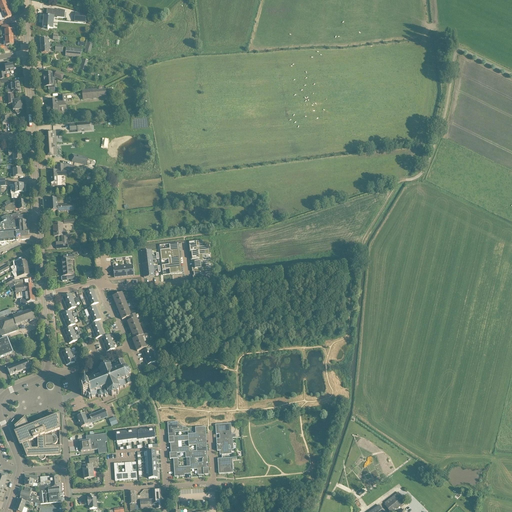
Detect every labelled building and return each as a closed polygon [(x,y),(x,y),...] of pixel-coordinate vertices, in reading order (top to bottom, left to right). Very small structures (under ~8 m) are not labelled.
[(0,13),(2,13),(9,10),(4,0),(2,0),(0,1),(0,13)] [(43,28),(47,30),(48,30),(49,28),(53,29),(53,28),(52,28),(53,17),(64,18),(65,11),(58,9),(58,10),(47,9),(46,15),(47,15),(47,17),(44,16),(44,25),(43,24),(43,28)] [(9,10),(2,13),(4,17),(0,18),(1,21),(5,19),(5,20),(12,17),(9,10)] [(75,13),(74,22),(86,23),(86,14),(75,13)] [(5,30),(5,38),(13,38),(13,30),(5,30)] [(13,38),(5,38),(6,46),(14,45),(13,38)] [(88,41),(84,53),(90,54),(93,42),(88,41)] [(66,57),(81,58),(81,50),(66,48),(66,57)] [(88,61),(82,60),(80,69),(85,71),(88,61)] [(10,73),(10,72),(10,73),(11,72),(14,71),(13,65),(5,66),(5,64),(1,65),(2,73),(0,73),(0,78),(0,80),(4,79),(3,73),(7,73),(10,73)] [(54,77),(62,80),(64,75),(56,72),(54,77)] [(44,82),(44,87),(48,87),(49,91),(55,91),(55,90),(56,90),(55,85),(53,85),(51,74),(44,74),(44,82)] [(21,93),(20,81),(11,82),(11,86),(8,87),(8,94),(21,93)] [(82,91),(83,98),(86,98),(86,99),(97,98),(97,96),(106,95),(106,90),(97,91),(96,90),(82,91)] [(7,96),(8,105),(13,104),(13,111),(15,111),(15,113),(17,115),(19,115),(21,112),(21,110),(23,110),(22,100),(14,101),(14,95),(7,96)] [(49,107),(47,107),(47,114),(49,113),(49,114),(60,113),(59,106),(66,106),(66,96),(60,96),(60,100),(57,101),(57,100),(48,101),(49,107)] [(91,122),(70,124),(70,131),(78,130),(78,131),(92,130),(91,122)] [(57,156),(57,144),(55,144),(54,139),(56,139),(56,132),(44,133),(45,157),(57,156)] [(93,138),(90,153),(99,155),(103,141),(93,138)] [(8,152),(9,156),(13,156),(14,163),(19,163),(19,160),(22,160),(21,151),(8,152)] [(76,155),(74,162),(87,165),(88,158),(76,155)] [(51,178),(51,179),(52,187),(58,186),(57,177),(67,176),(67,174),(71,173),(70,169),(71,166),(63,164),(62,164),(62,165),(57,165),(58,169),(59,171),(51,171),(51,176),(50,176),(51,178)] [(11,175),(11,179),(18,178),(18,177),(23,176),(22,174),(21,174),(21,169),(15,169),(15,166),(11,166),(11,170),(13,170),(14,175),(11,175)] [(11,194),(12,198),(17,198),(17,195),(20,195),(20,193),(24,193),(23,185),(18,185),(11,186),(11,188),(10,188),(11,194)] [(48,199),(49,211),(58,211),(58,212),(74,211),(73,204),(57,205),(57,199),(48,199)] [(26,202),(25,201),(15,202),(15,204),(11,204),(5,207),(5,212),(14,211),(14,210),(19,209),(19,211),(22,211),(22,210),(25,209),(25,205),(26,204),(26,202)] [(7,220),(3,222),(0,223),(0,242),(30,240),(29,230),(27,215),(19,216),(19,214),(14,215),(6,217),(7,220)] [(62,242),(56,243),(57,249),(68,249),(67,233),(66,232),(66,231),(65,230),(64,230),(64,229),(63,229),(62,223),(53,224),(54,237),(61,236),(62,242)] [(199,241),(188,242),(189,248),(192,247),(193,252),(208,250),(209,250),(208,245),(200,246),(199,241)] [(168,249),(159,250),(160,256),(175,254),(175,251),(179,250),(178,243),(168,245),(168,249)] [(193,257),(190,257),(191,262),(194,262),(194,261),(203,260),(202,256),(208,255),(208,250),(193,252),(193,257)] [(175,254),(160,256),(160,261),(167,260),(168,264),(168,265),(177,264),(180,263),(179,257),(176,258),(176,254),(175,254)] [(61,278),(61,281),(63,282),(67,281),(67,280),(71,280),(71,281),(76,281),(75,276),(72,276),(71,266),(70,260),(74,260),(73,255),(63,256),(64,261),(62,261),(64,277),(62,277),(61,278)] [(195,266),(191,266),(192,272),(195,271),(207,270),(206,265),(209,265),(209,259),(203,260),(194,261),(194,262),(195,266)] [(26,261),(21,262),(15,263),(15,267),(16,270),(28,268),(26,261)] [(168,264),(161,265),(161,271),(168,270),(169,275),(181,273),(181,267),(178,268),(177,264),(168,265),(168,264)] [(0,269),(0,274),(10,269),(8,265),(0,269)] [(28,268),(16,270),(17,277),(24,276),(29,275),(28,268)] [(196,275),(193,276),(193,282),(204,281),(203,275),(211,274),(210,269),(207,270),(195,271),(196,275)] [(7,287),(8,286),(15,282),(13,278),(5,283),(7,287)] [(15,282),(8,286),(10,289),(15,287),(16,299),(23,298),(23,299),(22,299),(20,301),(21,305),(22,306),(25,306),(26,304),(27,304),(27,303),(30,302),(35,301),(33,284),(32,285),(31,278),(26,279),(23,279),(23,281),(15,282)] [(85,293),(88,300),(95,297),(93,290),(85,293)] [(63,298),(65,304),(73,301),(70,294),(63,298)] [(113,297),(122,320),(129,317),(130,321),(127,322),(134,339),(132,340),(137,352),(145,348),(140,337),(142,336),(135,319),(137,318),(135,316),(141,313),(141,311),(135,314),(135,315),(130,317),(121,294),(113,297)] [(95,297),(88,300),(90,306),(98,303),(95,297)] [(73,301),(65,304),(68,311),(76,307),(73,301)] [(87,310),(90,316),(98,313),(95,306),(87,310)] [(0,337),(8,334),(14,333),(18,331),(16,325),(34,319),(31,311),(17,315),(16,312),(11,313),(0,317),(0,337)] [(62,315),(64,321),(72,318),(70,311),(62,315)] [(98,313),(90,316),(93,323),(101,320),(98,313)] [(72,318),(64,321),(67,328),(75,325),(72,318)] [(91,326),(93,332),(101,329),(98,323),(91,326)] [(64,331),(66,337),(74,334),(72,328),(64,331)] [(101,329),(93,332),(96,339),(104,336),(101,329)] [(74,334),(66,337),(69,344),(77,341),(74,334)] [(101,339),(104,345),(112,342),(109,336),(101,339)] [(0,359),(14,354),(7,339),(0,341),(0,359)] [(112,342),(104,345),(107,352),(114,349),(112,342)] [(61,352),(64,359),(72,356),(69,349),(61,352)] [(142,352),(145,358),(153,355),(150,349),(142,352)] [(153,355),(145,358),(148,365),(156,362),(153,355)] [(72,356),(64,359),(67,366),(74,362),(72,356)] [(95,372),(94,374),(92,374),(92,373),(91,374),(92,374),(90,376),(90,375),(89,376),(90,376),(90,378),(85,380),(84,380),(83,379),(81,380),(81,382),(82,385),(81,385),(80,385),(81,386),(82,388),(79,389),(82,396),(84,395),(85,397),(86,397),(87,396),(88,398),(87,399),(89,399),(97,396),(97,397),(98,396),(98,397),(98,398),(99,398),(99,397),(101,398),(102,398),(102,397),(103,396),(105,396),(105,397),(106,397),(106,396),(107,396),(108,396),(107,395),(108,394),(112,395),(112,396),(113,396),(113,395),(117,394),(118,394),(118,393),(119,390),(120,390),(120,389),(124,387),(125,388),(125,387),(132,384),(132,383),(134,382),(133,381),(131,382),(130,379),(130,378),(129,377),(130,375),(131,375),(131,374),(130,374),(129,371),(130,370),(129,370),(129,371),(126,369),(126,368),(125,368),(123,363),(125,362),(124,362),(124,359),(122,360),(115,363),(116,366),(111,368),(106,366),(106,365),(106,366),(101,368),(101,367),(100,368),(100,369),(99,372),(98,372),(98,371),(97,371),(97,370),(95,371),(95,372)] [(8,369),(10,376),(30,368),(29,367),(31,365),(32,365),(31,365),(30,363),(31,362),(30,362),(27,362),(27,361),(8,369)] [(85,414),(81,415),(77,417),(81,428),(86,426),(89,425),(92,423),(108,417),(107,415),(105,410),(95,414),(96,415),(94,416),(93,415),(89,416),(90,417),(87,418),(85,414)] [(37,425),(38,425),(38,424),(29,428),(25,419),(24,418),(14,427),(17,433),(16,434),(17,437),(19,438),(20,440),(19,441),(20,444),(22,444),(27,457),(38,457),(38,458),(39,459),(39,460),(40,460),(41,460),(42,461),(43,460),(44,460),(45,459),(45,458),(46,458),(46,457),(59,456),(59,455),(61,455),(60,447),(53,447),(53,445),(54,445),(55,445),(56,444),(57,443),(57,442),(58,441),(58,440),(57,439),(57,438),(57,437),(56,437),(55,436),(54,436),(53,435),(52,435),(52,432),(60,429),(59,418),(58,418),(57,416),(44,422),(44,425),(42,425),(42,422),(39,422),(39,426),(37,426),(37,425)] [(118,424),(115,417),(109,420),(111,427),(118,424)] [(178,422),(167,423),(168,432),(171,432),(171,437),(175,437),(175,433),(174,431),(183,431),(183,428),(183,427),(178,424),(178,422)] [(220,434),(221,439),(231,438),(230,424),(231,424),(215,425),(216,435),(220,434)] [(195,434),(188,434),(188,436),(188,441),(203,440),(203,434),(206,434),(205,427),(195,428),(195,434)] [(106,434),(95,436),(91,436),(86,437),(87,437),(87,441),(80,442),(81,452),(98,450),(99,454),(107,453),(106,449),(105,443),(107,442),(106,434)] [(171,437),(168,437),(169,444),(170,444),(172,443),(172,448),(179,448),(178,442),(181,442),(188,441),(188,436),(175,437),(171,437)] [(233,440),(231,440),(231,439),(236,438),(231,438),(221,439),(221,445),(217,445),(217,452),(219,451),(220,455),(231,454),(231,450),(229,450),(229,446),(233,446),(233,440)] [(203,440),(188,441),(189,445),(196,444),(196,445),(196,451),(204,451),(207,451),(207,444),(204,445),(203,440)] [(171,453),(169,453),(170,459),(173,459),(177,459),(177,453),(185,453),(186,458),(189,458),(189,452),(189,447),(182,448),(179,448),(172,448),(172,453),(171,453)] [(189,452),(189,458),(190,464),(195,463),(195,459),(198,457),(202,458),(202,463),(205,463),(206,463),(208,463),(207,456),(204,456),(204,451),(196,451),(189,452)] [(89,466),(83,467),(84,479),(94,478),(93,469),(99,468),(97,458),(88,459),(89,466)] [(177,459),(173,459),(173,460),(174,477),(179,477),(180,477),(185,476),(184,475),(184,473),(190,472),(191,472),(190,470),(190,469),(190,467),(187,467),(178,467),(178,458),(177,459)] [(222,465),(218,465),(219,474),(233,473),(233,470),(229,470),(228,464),(232,464),(232,460),(237,460),(236,458),(222,459),(222,465)] [(130,480),(129,463),(121,464),(122,466),(125,466),(125,473),(122,473),(122,481),(130,480)] [(136,465),(136,463),(129,463),(130,480),(137,480),(137,472),(133,472),(132,465),(136,465)] [(195,463),(190,464),(190,467),(190,469),(198,469),(199,475),(203,475),(204,475),(205,475),(208,475),(208,468),(207,468),(205,468),(205,463),(202,463),(195,463)] [(122,466),(121,464),(114,464),(115,474),(115,475),(115,481),(122,481),(122,473),(119,474),(118,466),(122,466)] [(25,486),(30,487),(33,487),(34,484),(37,484),(37,482),(38,477),(27,476),(27,477),(26,477),(25,486)] [(39,488),(40,494),(40,497),(40,501),(41,505),(60,503),(59,493),(60,493),(58,476),(47,477),(46,477),(40,478),(41,484),(41,487),(39,487),(39,488)] [(31,499),(31,500),(39,501),(39,500),(39,497),(40,497),(40,494),(38,494),(39,497),(37,497),(37,496),(31,495),(31,494),(32,490),(24,487),(23,492),(22,491),(20,497),(21,497),(29,499),(31,499)] [(141,509),(151,508),(150,506),(156,505),(156,509),(163,509),(163,501),(172,500),(172,493),(162,494),(162,490),(152,491),(153,501),(150,502),(150,500),(140,501),(141,509)] [(129,504),(128,504),(128,505),(135,504),(135,510),(138,510),(138,504),(137,504),(136,496),(135,492),(137,492),(127,493),(128,493),(129,504)] [(384,505),(389,511),(393,511),(405,502),(398,492),(384,503),(386,504),(384,505)] [(87,496),(88,506),(89,506),(90,510),(97,509),(96,498),(94,498),(94,495),(87,496)] [(371,505),(377,501),(373,496),(367,500),(371,505)] [(26,511),(28,509),(30,502),(41,505),(40,501),(39,502),(39,501),(31,500),(31,499),(29,499),(21,497),(19,500),(19,499),(14,511),(18,511),(26,511)]
